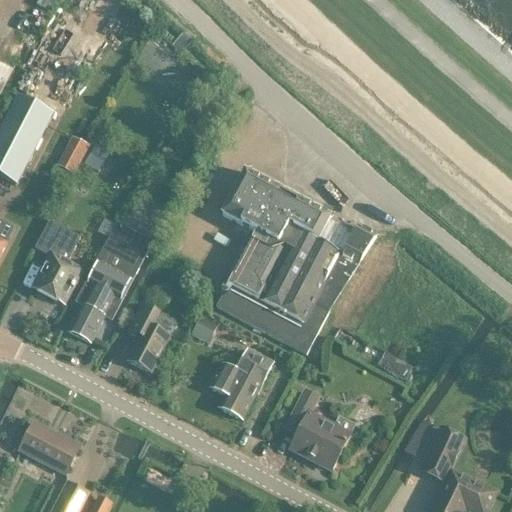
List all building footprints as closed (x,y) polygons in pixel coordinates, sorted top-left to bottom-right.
[(0,0),(0,20),(10,0),(0,0)] [(186,66),(178,51),(181,50),(176,38),(155,48),(167,75),(186,66)] [(75,74),(84,79),(94,60),(85,56),(75,74)] [(0,178),(35,198),(75,129),(41,109),(0,178)] [(0,124),(0,145),(9,129),(0,124)] [(84,146),(69,174),(85,184),(94,169),(101,155),(84,146)] [(110,181),(121,159),(107,152),(96,173),(110,181)] [(233,221),(274,244),(254,285),(263,291),(257,303),(315,334),(337,292),(352,300),(387,244),(370,234),(352,265),(329,251),(342,229),(255,182),(233,221)] [(0,285),(18,252),(26,236),(7,226),(0,222),(0,285)] [(79,313),(98,278),(82,270),(95,246),(65,229),(50,257),(65,265),(48,297),(79,313)] [(105,351),(118,326),(123,329),(163,251),(127,232),(86,310),(97,315),(84,340),(105,351)] [(167,269),(159,285),(174,293),(182,278),(167,269)] [(184,345),(168,336),(174,323),(156,314),(141,341),(152,346),(140,369),(165,382),(184,345)] [(201,344),(218,352),(228,332),(211,323),(201,344)] [(353,323),(346,336),(387,357),(394,345),(353,323)] [(270,405),(274,397),(286,374),(258,360),(246,383),(236,377),(224,400),(238,407),(232,417),(257,430),(270,405)] [(417,389),(424,376),(396,360),(388,374),(417,389)] [(343,481),(363,443),(367,434),(350,425),(346,433),(324,422),(332,408),(316,399),(294,438),(308,445),(301,459),(343,481)] [(76,484),(90,458),(46,435),(32,460),(76,484)] [(504,511),(509,502),(463,479),(477,450),(452,437),(435,473),(458,485),(445,511),(504,511)] [(164,465),(158,476),(176,486),(182,475),(164,465)] [(94,511),(100,503),(79,491),(67,511),(94,511)]
